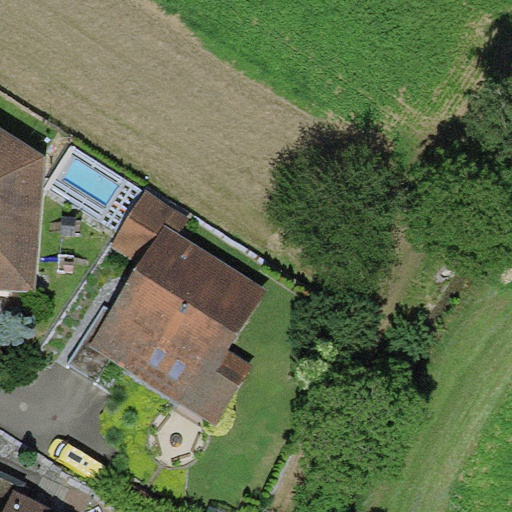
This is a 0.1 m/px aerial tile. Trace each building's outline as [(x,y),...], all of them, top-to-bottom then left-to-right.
[(0,291),(38,294),(48,160),(0,131),(0,291)] [(115,248),(143,265),(167,226),(179,234),(189,219),(148,194),(115,248)] [(143,265),(89,350),(214,425),(253,361),(235,350),(272,290),(179,234),(167,226),(143,265)] [(0,354),(0,373),(9,360),(0,354)] [(0,511),(57,511),(23,495),(29,483),(0,469),(0,511)]
